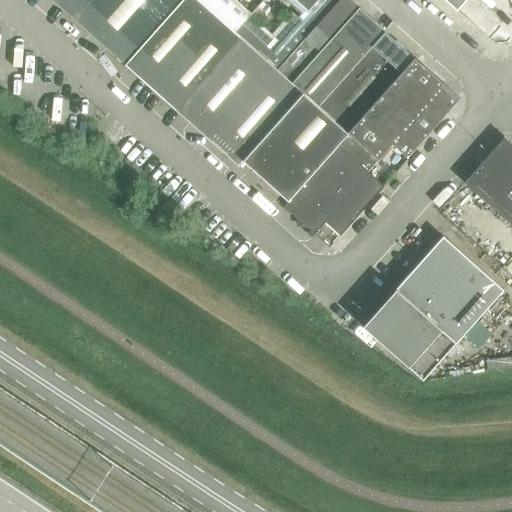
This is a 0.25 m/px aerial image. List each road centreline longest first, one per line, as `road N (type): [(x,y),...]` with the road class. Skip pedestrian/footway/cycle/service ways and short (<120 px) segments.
road 1 (unclassified): [(4,0),(308,267),(344,277),(504,102)]
road 2 (primary): [(239,511),(0,354)]
road 3 (unclassified): [(504,102),(390,0)]
